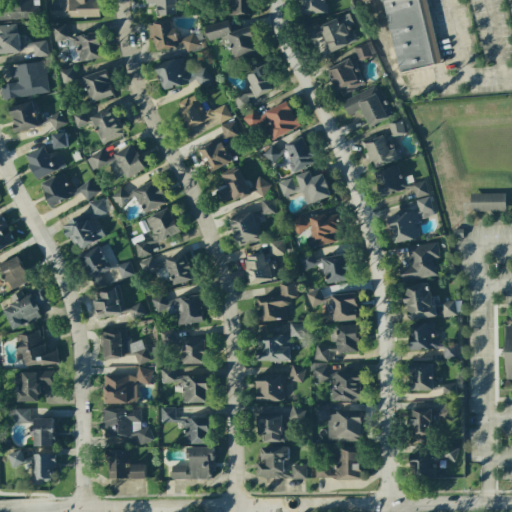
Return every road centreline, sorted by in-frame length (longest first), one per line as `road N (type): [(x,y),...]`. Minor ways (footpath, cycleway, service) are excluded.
road 1 (residential): [(237,511),(231,324),(219,265),(201,206),(143,101),(123,0)]
road 2 (residential): [(389,504),(388,373),(375,252),(335,140),(292,58),(276,0)]
road 3 (residential): [(81,506),(83,363),(73,300),(0,146)]
road 4 (secondary): [(389,504),(81,506)]
road 5 (secondary): [(511,501),(389,504)]
